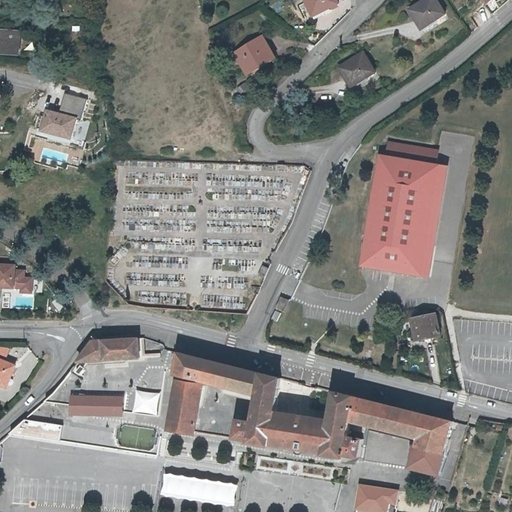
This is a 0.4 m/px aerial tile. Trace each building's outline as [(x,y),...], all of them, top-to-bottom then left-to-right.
[(330,0),(299,0),(309,18),(326,10),(327,12),(335,7),(330,0)] [(431,3),(407,17),(418,34),(435,24),(436,26),(443,22),(431,3)] [(0,54),(9,54),(9,31),(0,31),(0,54)] [(262,40),(236,56),(246,73),(264,62),(266,64),(273,60),(262,40)] [(356,61),(333,76),(343,92),(359,83),(360,86),(368,81),(356,61)] [(245,95),(253,87),(248,82),(240,89),(245,95)] [(70,139),(75,119),(81,120),(87,100),(66,94),(60,114),(46,110),(41,131),(70,139)] [(436,165),(437,153),(386,146),(385,159),(436,165)] [(362,267),(423,277),(441,166),(436,165),(385,159),(380,158),(362,267)] [(0,287),(21,288),(20,292),(31,293),(31,278),(24,278),(24,271),(14,271),(14,265),(0,265),(0,287)] [(262,279),(267,267),(262,265),(256,276),(262,279)] [(60,313),(68,309),(62,298),(54,301),(60,313)] [(288,302),(282,299),(278,309),(285,311),(288,302)] [(273,320),(279,322),(282,314),(277,312),(273,320)] [(418,340),(441,336),(437,315),(413,320),(418,340)] [(139,340),(94,341),(79,361),(140,358),(139,340)] [(419,412),(336,391),(331,419),(277,410),(282,378),(263,373),(261,373),(181,353),(178,373),(261,393),(257,420),(243,418),(240,435),(255,437),(254,439),(275,442),(275,439),(288,441),(287,448),(315,452),(316,445),(330,447),(330,451),(350,454),(351,450),(370,453),(369,456),(410,463),(421,414),(421,413),(421,412),(419,412)] [(0,382),(7,385),(15,365),(0,359),(0,382)] [(198,432),(205,382),(177,379),(171,428),(198,432)] [(55,391),(44,401),(75,406),(78,389),(59,387),(55,391)] [(139,398),(78,389),(75,406),(136,415),(139,398)] [(139,398),(136,415),(159,418),(162,401),(139,398)] [(421,414),(410,463),(415,463),(416,459),(428,464),(432,449),(447,452),(455,422),(421,413),(421,414)] [(160,438),(25,418),(10,432),(158,453),(160,438)] [(336,479),(338,464),(261,453),(259,467),(336,479)] [(165,499),(239,505),(241,482),(167,475),(165,499)] [(454,496),(457,484),(445,481),(442,493),(454,496)] [(360,485),(357,508),(386,511),(387,501),(394,502),(396,491),(383,489),(382,497),(372,496),(373,487),(360,485)]
